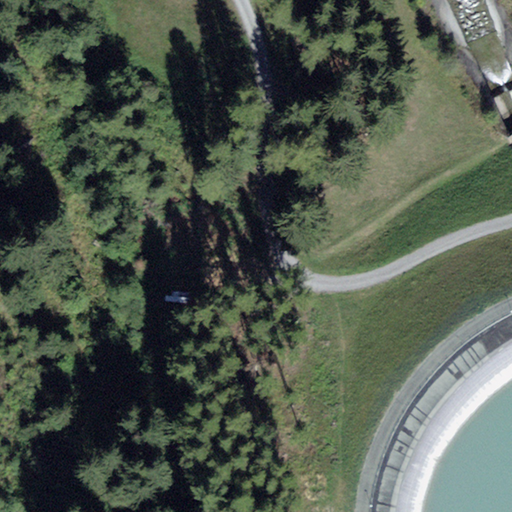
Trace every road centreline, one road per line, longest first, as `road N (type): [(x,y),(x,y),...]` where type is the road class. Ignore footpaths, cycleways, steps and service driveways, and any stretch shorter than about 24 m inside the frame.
road 1 (track): [(242,0),(273,112),(270,229),(306,280),(354,282)]
road 2 (track): [(511,304),(439,356),(393,414),(365,486),(364,511)]
